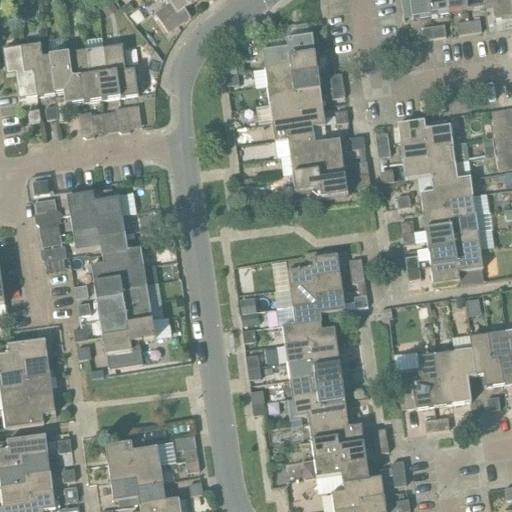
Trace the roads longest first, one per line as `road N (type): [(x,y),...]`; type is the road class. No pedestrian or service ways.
road 1 (residential): [(241,511),(225,453),(185,146)]
road 2 (residential): [(357,0),(367,68),(380,86),(511,71)]
road 3 (residential): [(185,146),(181,87),(190,60),(255,0)]
road 4 (residential): [(11,169),(185,146)]
